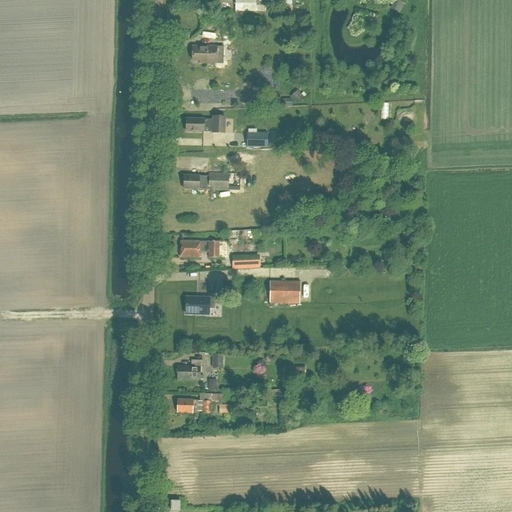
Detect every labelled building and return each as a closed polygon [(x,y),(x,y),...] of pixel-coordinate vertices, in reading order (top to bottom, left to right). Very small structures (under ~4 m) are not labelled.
[(254,12),(254,0),(233,0),(234,12),(254,12)] [(392,0),(389,9),(399,13),(402,4),(392,0)] [(193,47),(192,61),(204,62),(204,64),(216,64),(223,65),(224,47),(217,47),(207,47),(193,47)] [(297,105),(304,98),(297,91),(290,97),(297,105)] [(238,119),(235,119),(225,118),(213,117),(213,120),(204,120),(186,119),(186,132),(204,133),(204,132),(213,132),(213,133),(224,134),(225,129),(237,129),(238,119)] [(266,148),(266,134),(252,134),(252,148),(266,148)] [(228,191),(229,175),(209,175),(209,177),(200,177),(184,176),(184,189),(214,190),(214,191),(228,191)] [(227,231),(228,240),(241,240),(241,231),(227,231)] [(219,258),(219,242),(181,242),(181,258),(199,258),(199,253),(209,253),(209,258),(219,258)] [(233,267),(245,266),(259,266),(258,257),(245,258),(233,258),(233,267)] [(300,305),(300,281),(270,281),(270,304),(300,305)] [(219,306),(219,293),(209,293),(209,299),(186,298),(186,315),(209,315),(209,310),(215,310),(215,306),(219,306)] [(223,370),(223,360),(223,355),(213,355),(212,369),(223,370)] [(203,368),(203,362),(192,361),(191,367),(178,367),(178,381),(200,381),(201,368),(203,368)] [(281,382),(304,381),(303,366),(281,367),(281,382)] [(203,414),(216,415),(217,403),(224,403),(225,396),(200,395),(200,401),(178,400),(178,413),(197,414),(198,411),(203,411),(203,414)] [(180,511),(180,502),(171,502),(171,511),(180,511)]
